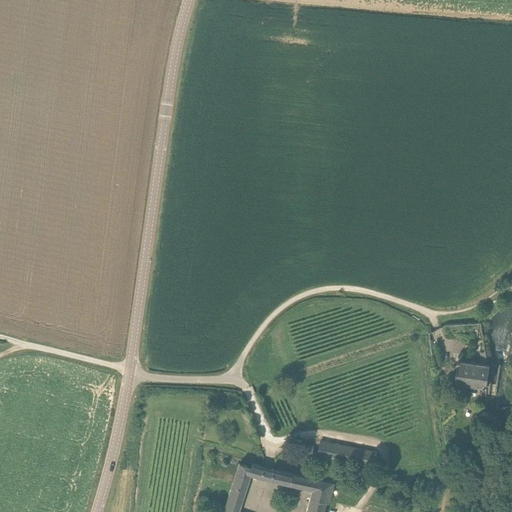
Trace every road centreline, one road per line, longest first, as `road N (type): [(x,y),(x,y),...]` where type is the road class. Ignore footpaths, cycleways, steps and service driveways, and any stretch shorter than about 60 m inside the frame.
road 1 (secondary): [(129,372),(188,0)]
road 2 (track): [(239,368),(272,316),(318,291),(364,292),(430,316)]
road 3 (secondary): [(96,511),(129,372)]
